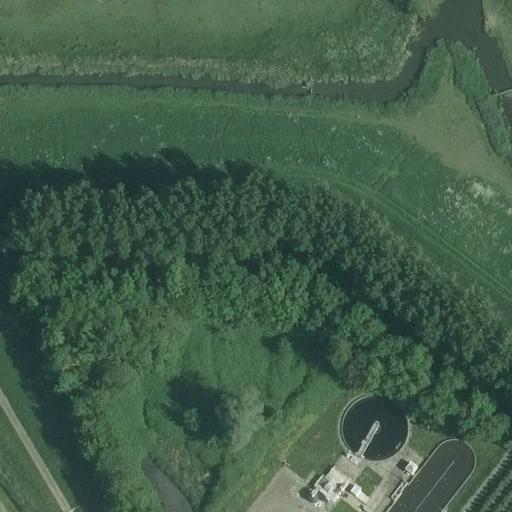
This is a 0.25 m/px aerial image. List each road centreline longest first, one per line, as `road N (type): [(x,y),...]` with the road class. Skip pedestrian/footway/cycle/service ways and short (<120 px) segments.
road 1 (track): [(0,176),(372,175),(511,282)]
road 2 (track): [(66,511),(0,399)]
